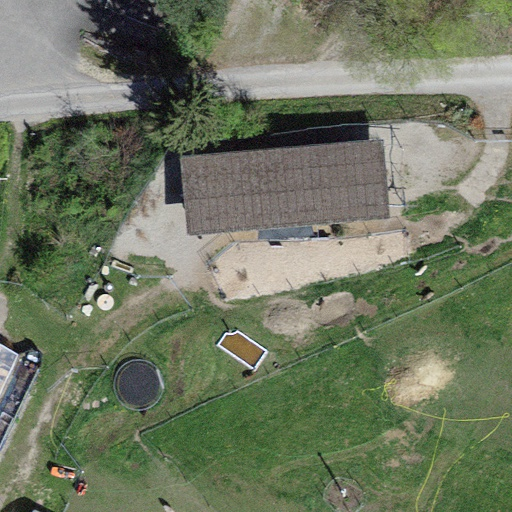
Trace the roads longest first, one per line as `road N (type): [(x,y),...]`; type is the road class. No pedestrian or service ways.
road 1 (track): [(5,511),(73,376),(114,328),(162,292),(277,252),(415,231),(468,205),(495,153),(501,71)]
road 2 (residential): [(0,95),(511,71)]
